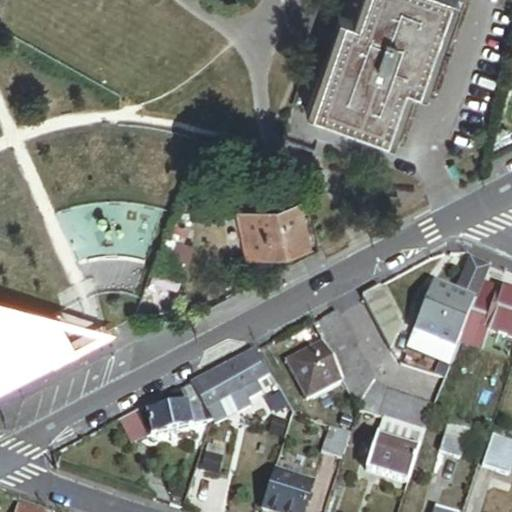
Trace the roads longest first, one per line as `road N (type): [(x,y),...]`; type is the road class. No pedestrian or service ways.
road 1 (tertiary): [(0,455),(453,215)]
road 2 (residential): [(453,215),(432,175),(487,0)]
road 3 (residential): [(0,469),(128,511)]
